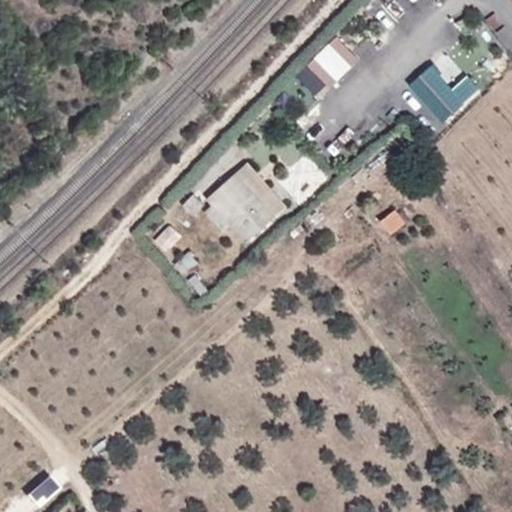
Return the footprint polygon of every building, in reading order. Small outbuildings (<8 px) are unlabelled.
[(336,83),(365,55),(341,30),(312,59),(336,83)] [(448,120),(484,85),(470,70),(456,83),(434,60),(411,82),(448,120)] [(364,166),(352,176),(357,183),(369,172),(364,166)] [(270,215),(232,174),(206,196),(243,238),(270,215)] [(405,222),(395,208),(382,219),(391,232),(405,222)]
